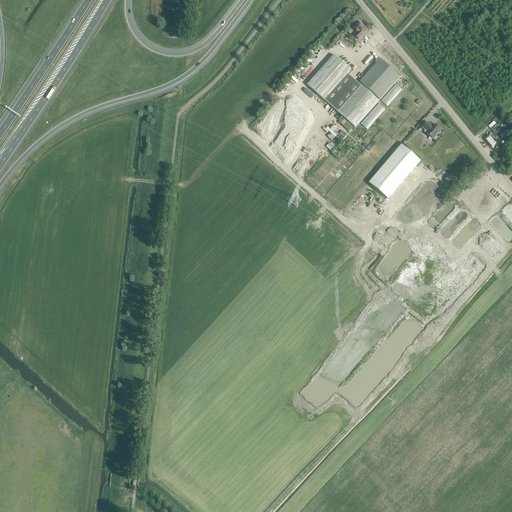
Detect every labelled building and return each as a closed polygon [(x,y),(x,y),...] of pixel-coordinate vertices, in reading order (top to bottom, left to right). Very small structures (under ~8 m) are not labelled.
[(358,39),(367,30),(362,25),(362,24),(359,21),(356,24),(357,25),(353,29),(358,33),(355,36),(358,39)] [(355,128),(378,101),(361,86),(348,74),(351,70),(334,55),(307,85),(355,128)] [(360,82),(380,100),(400,77),(378,58),(375,62),(376,63),(360,82)] [(361,123),(368,129),(385,110),(381,106),(380,107),(378,105),(377,107),(379,109),(376,111),(378,112),(376,114),(374,117),(372,116),(371,118),(368,116),(361,123)] [(436,136),(441,130),(434,124),(432,127),(427,122),(422,127),(428,132),(426,134),(433,139),(434,138),(435,138),(436,137),(436,136)] [(485,139),(493,148),(498,144),(502,140),(494,130),(499,126),(496,124),(490,128),(493,132),(485,139)] [(342,130),(338,135),(344,139),(347,134),(342,130)] [(388,199),(420,161),(401,145),(369,183),(388,199)]
